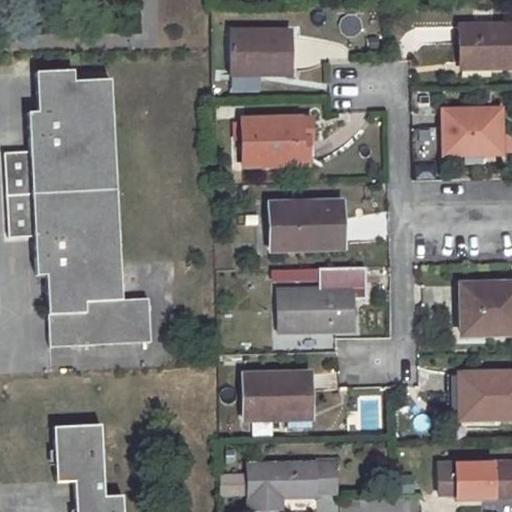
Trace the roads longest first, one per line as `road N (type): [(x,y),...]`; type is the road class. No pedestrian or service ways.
road 1 (residential): [(399,222),(403,365),(352,367)]
road 2 (residential): [(344,82),(396,81),(399,222)]
